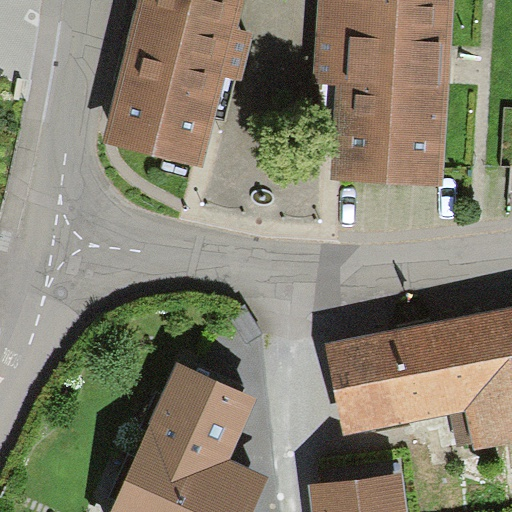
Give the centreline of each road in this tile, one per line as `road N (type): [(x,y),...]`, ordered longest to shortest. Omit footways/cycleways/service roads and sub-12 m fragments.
road 1 (residential): [(54,234),(274,273),(511,250)]
road 2 (residential): [(54,234),(86,0)]
road 3 (residential): [(0,365),(54,234)]
